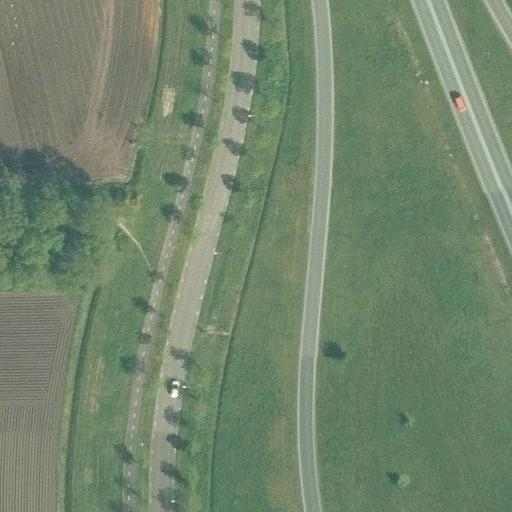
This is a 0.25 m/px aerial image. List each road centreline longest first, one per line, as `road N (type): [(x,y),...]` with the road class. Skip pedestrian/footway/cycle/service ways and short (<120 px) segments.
road 1 (tertiary): [(160,511),(179,333),(240,81),(246,0)]
road 2 (trunk): [(318,0),(324,112),(304,424),(313,511)]
road 3 (trunk): [(511,214),(428,0)]
